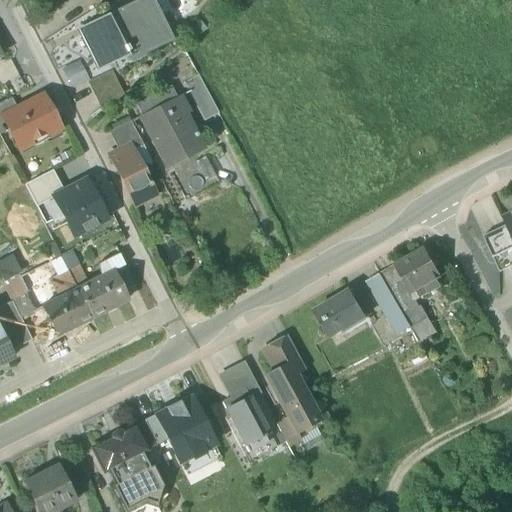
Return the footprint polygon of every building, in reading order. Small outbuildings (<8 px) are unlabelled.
[(48,0),(49,2),(50,10),(52,10),(70,0),(48,0)] [(150,0),(141,0),(106,17),(109,24),(79,38),(86,51),(91,49),(99,66),(123,55),(127,54),(125,50),(137,45),(143,56),(171,43),(170,41),(165,43),(154,20),(159,18),(150,0)] [(198,23),(182,35),(189,44),(204,32),(198,23)] [(109,73),(85,85),(100,114),(121,97),(109,73)] [(197,77),(182,86),(202,124),(217,116),(197,77)] [(134,107),(139,118),(174,100),(168,90),(134,107)] [(174,100),(139,118),(166,171),(182,162),(180,158),(198,149),(179,112),(182,110),(177,99),(174,100)] [(57,132),(41,100),(16,112),(2,120),(4,125),(18,151),(28,146),(29,146),(34,148),(43,144),(45,138),(57,132)] [(10,101),(0,106),(0,127),(4,125),(2,120),(16,112),(10,101)] [(141,148),(128,123),(107,134),(116,154),(128,148),(130,153),(141,148)] [(116,154),(108,158),(132,207),(152,197),(130,153),(128,148),(116,154)] [(23,189),(33,209),(61,195),(50,175),(23,189)] [(72,239),(102,224),(85,190),(54,205),(72,239)] [(511,215),(503,220),(511,239),(511,215)] [(511,250),(511,239),(507,228),(483,238),(493,259),(511,250)] [(392,271),(410,302),(443,283),(425,251),(392,271)] [(69,253),(59,259),(66,273),(77,268),(69,253)] [(116,256),(97,266),(103,277),(110,273),(111,275),(123,269),(116,256)] [(66,273),(59,259),(48,264),(54,277),(55,279),(66,273)] [(123,269),(111,275),(121,294),(133,288),(123,269)] [(410,302),(392,271),(380,277),(410,330),(419,346),(432,339),(410,302)] [(2,286),(9,301),(23,294),(36,288),(28,273),(2,286)] [(75,291),(66,273),(55,279),(54,277),(48,280),(58,300),(40,310),(54,338),(90,320),(75,291)] [(103,277),(75,291),(90,320),(125,302),(121,294),(111,275),(110,273),(103,277)] [(410,330),(380,277),(367,285),(397,337),(410,330)] [(137,296),(133,288),(121,294),(125,302),(137,296)] [(199,290),(186,296),(191,305),(203,299),(199,290)] [(350,293),(314,315),(329,340),(343,331),(342,330),(364,317),(350,293)] [(23,294),(9,301),(11,304),(20,322),(33,315),(23,294)] [(11,304),(0,309),(0,335),(9,353),(30,343),(20,322),(11,304)] [(0,365),(12,360),(9,353),(0,335),(0,365)] [(286,339),(261,352),(272,373),(287,366),(292,376),(302,371),(286,339)] [(258,395),(242,363),(228,370),(240,394),(243,393),(247,401),(258,395)] [(272,373),(263,378),(286,421),(293,435),(294,434),(317,422),(306,402),(307,400),(302,390),(299,389),(292,376),(287,366),(272,373)] [(240,394),(220,405),(246,455),(265,444),(261,437),(265,435),(247,401),(243,393),(240,394)] [(189,402),(155,419),(165,439),(178,464),(190,457),(191,461),(202,455),(201,452),(212,446),(189,402)] [(154,445),(165,439),(155,419),(154,417),(143,423),(154,445)] [(293,435),(286,421),(275,427),(286,448),(298,441),(294,434),(293,435)] [(153,446),(142,425),(131,430),(142,451),(153,446)] [(131,430),(119,436),(118,434),(108,439),(109,441),(91,450),(102,472),(106,471),(113,486),(110,487),(122,511),(125,511),(143,503),(154,507),(161,488),(150,467),(146,469),(138,453),(142,451),(131,430)] [(56,468),(23,484),(22,483),(20,484),(33,511),(41,511),(52,507),(54,511),(71,502),(71,503),(74,502),(56,468)]
